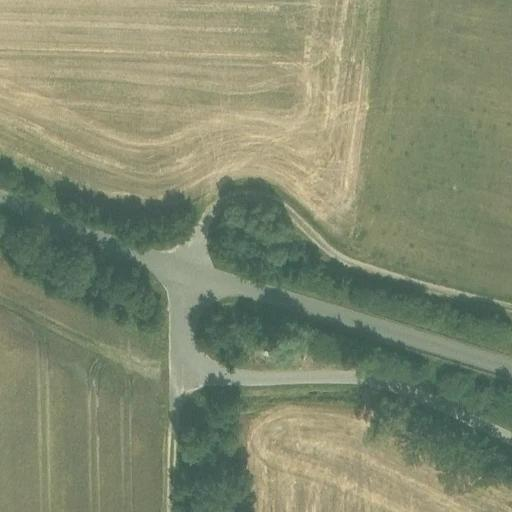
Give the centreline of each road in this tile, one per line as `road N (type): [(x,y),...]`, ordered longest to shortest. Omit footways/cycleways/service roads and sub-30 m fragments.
road 1 (track): [(180,274),(206,216),(221,202),(262,196),(341,265),(511,311)]
road 2 (unclassified): [(180,274),(511,370)]
road 3 (unclassified): [(0,201),(180,274)]
road 4 (track): [(177,350),(172,511)]
